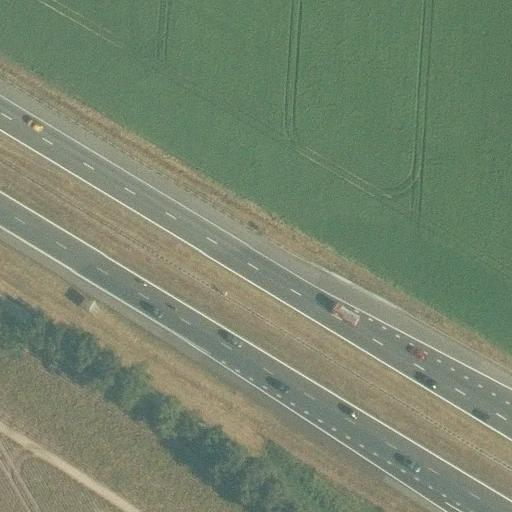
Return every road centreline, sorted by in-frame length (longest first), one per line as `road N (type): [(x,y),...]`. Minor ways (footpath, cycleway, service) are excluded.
road 1 (motorway): [(511,423),(0,112)]
road 2 (motorway): [(0,210),(499,511)]
road 3 (unclassified): [(299,511),(243,455),(0,304)]
